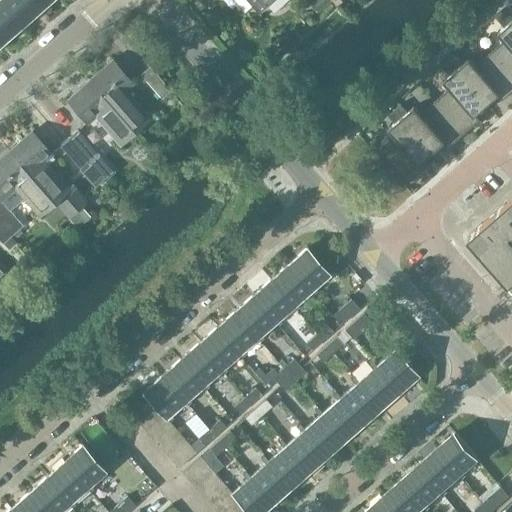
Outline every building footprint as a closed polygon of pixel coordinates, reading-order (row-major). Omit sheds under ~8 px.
[(2,0),(0,2),(0,34),(4,39),(22,23),(2,0)] [(33,0),(2,0),(22,23),(40,7),(33,0)] [(255,13),(269,0),(230,0),(242,14),(248,8),(250,7),(255,13)] [(330,0),(311,0),(307,3),(317,14),(332,1),(330,0)] [(511,23),(511,22),(504,14),(497,20),(504,28),(499,33),(505,40),(490,53),(511,78),(511,23)] [(449,62),(485,103),(497,92),(503,100),(511,92),(511,78),(490,53),(474,67),(468,60),(462,65),(456,57),(449,62)] [(103,73),(92,83),(135,131),(149,119),(125,91),(133,83),(113,60),(101,71),(103,73)] [(435,101),(464,134),(479,121),(473,113),(485,103),(449,62),(443,68),(450,76),(444,81),(450,88),(435,101)] [(141,74),(162,98),(171,90),(150,66),(141,74)] [(135,131),(92,83),(83,91),(80,88),(67,100),(88,123),(96,116),(121,144),(135,131)] [(394,110),(401,118),(430,151),(442,140),(448,148),(464,134),(435,101),(419,115),(413,108),(408,112),(401,105),(394,110)] [(430,151),(401,118),(394,110),(388,116),(395,124),(389,129),(395,136),(380,149),(409,182),(424,169),(418,161),(430,151)] [(78,129),(69,137),(90,162),(99,154),(78,129)] [(10,151),(9,151),(54,202),(56,204),(65,215),(68,218),(87,201),(75,188),(71,192),(44,161),(52,155),(32,131),(19,142),(21,145),(12,153),(10,151)] [(90,162),(69,137),(60,145),(81,169),(90,162)] [(0,198),(0,222),(12,236),(24,225),(11,210),(25,197),(40,215),(54,202),(9,151),(0,159),(0,198)] [(511,198),(469,236),(511,285),(511,198)] [(52,227),(65,215),(56,204),(43,216),(52,227)] [(68,218),(75,226),(84,219),(77,210),(68,218)] [(12,236),(0,222),(0,239),(3,243),(12,236)] [(12,236),(3,243),(8,249),(16,241),(12,236)] [(307,248),(288,265),(308,287),(327,271),(307,248)] [(288,265),(270,281),(290,303),(308,287),(288,265)] [(270,281),(253,296),(272,319),(290,303),(270,281)] [(253,296),(235,312),(255,335),(272,319),(253,296)] [(332,315),(340,324),(359,308),(351,298),(332,315)] [(235,312),(217,328),(237,350),(255,335),(235,312)] [(364,313),(345,329),(353,338),(372,322),(364,313)] [(327,324),(316,333),(323,340),(333,331),(327,324)] [(217,328),(199,344),(219,366),(237,350),(217,328)] [(323,340),(316,333),(306,342),(312,349),(323,340)] [(337,336),(327,345),(333,353),(344,343),(337,336)] [(199,344),(181,360),(201,382),(219,366),(199,344)] [(333,353),(327,345),(317,354),(323,362),(333,353)] [(396,349),(377,366),(397,389),(416,372),(396,349)] [(293,358),(283,367),(289,374),(300,365),(293,358)] [(181,360),(163,375),(183,398),(201,382),(181,360)] [(300,365),(289,374),(295,380),(306,371),(302,367),(300,365)] [(377,366),(359,382),(379,405),(397,389),(377,366)] [(265,373),(261,378),(269,387),(277,380),(273,376),(277,372),(273,367),(265,373)] [(273,376),(279,383),(289,374),(283,367),(273,376)] [(289,374),(279,383),(285,389),(295,380),(289,374)] [(150,397),(158,407),(164,414),(183,398),(163,375),(145,392),(150,397)] [(359,382),(341,398),(361,420),(379,405),(359,382)] [(256,387),(245,396),(251,403),(262,394),(256,387)] [(251,403),(245,396),(235,405),(241,412),(251,403)] [(131,413),(140,423),(158,407),(150,397),(131,413)] [(341,398),(323,413),(343,436),(361,420),(341,398)] [(266,399),(256,408),(262,415),(272,406),(266,399)] [(140,423),(147,431),(165,416),(164,414),(158,407),(140,423)] [(262,415),(256,408),(245,417),(251,424),(262,415)] [(323,413),(305,429),(325,452),(343,436),(323,413)] [(147,431),(155,440),(173,424),(165,416),(147,431)] [(220,418),(209,428),(215,435),(226,425),(220,418)] [(155,440),(163,449),(181,433),(173,424),(155,440)] [(215,435),(209,428),(199,437),(205,444),(215,435)] [(305,429),(287,445),(307,468),(325,452),(305,429)] [(230,430),(220,440),(226,447),(236,437),(230,430)] [(163,449),(170,458),(188,442),(181,433),(163,449)] [(456,434),(438,450),(457,473),(476,457),(456,434)] [(226,447),(220,440),(209,449),(215,456),(218,454),(224,448),(226,447)] [(188,442),(170,458),(179,467),(196,451),(188,442)] [(83,445),(65,462),(85,484),(104,468),(83,445)] [(287,445),(269,461),(289,484),(307,468),(287,445)] [(224,448),(218,454),(228,466),(235,460),(224,448)] [(438,450),(420,466),(439,489),(457,473),(438,450)] [(183,472),(191,482),(209,466),(201,457),(183,472)] [(269,461),(251,477),(272,500),(289,484),(269,461)] [(65,462),(47,478),(67,500),(85,484),(65,462)] [(191,482),(199,490),(217,475),(209,466),(191,482)] [(420,466),(402,482),(421,504),(439,489),(420,466)] [(199,490),(206,499),(224,483),(217,475),(199,490)] [(233,493),(239,501),(248,510),(249,511),(257,511),(272,500),(251,477),(233,493)] [(47,478),(29,493),(45,511),(53,511),(67,500),(47,478)] [(402,482),(384,498),(396,511),(412,511),(421,504),(402,482)] [(206,499),(214,508),(232,492),(224,483),(206,499)] [(501,486),(482,503),(489,511),(490,511),(509,495),(501,486)] [(214,508),(217,511),(226,511),(239,501),(233,493),(232,492),(214,508)] [(45,511),(29,493),(11,509),(13,511),(45,511)] [(109,511),(108,511),(127,511),(136,505),(128,495),(109,511)] [(396,511),(384,498),(368,511),(396,511)] [(239,501),(226,511),(245,511),(248,510),(239,501)] [(511,511),(511,501),(499,511),(511,511)] [(489,511),(482,503),(474,510),(475,511),(489,511)]
